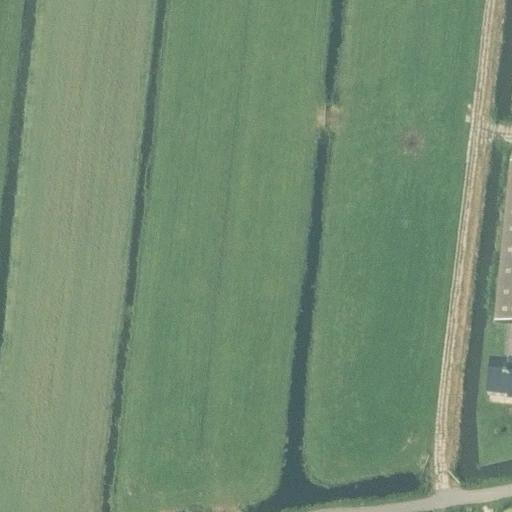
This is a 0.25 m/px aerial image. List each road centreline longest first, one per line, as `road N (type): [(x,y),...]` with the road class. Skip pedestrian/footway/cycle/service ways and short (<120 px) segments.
road 1 (track): [(436,502),(492,0)]
road 2 (unclassified): [(384,511),(511,489)]
